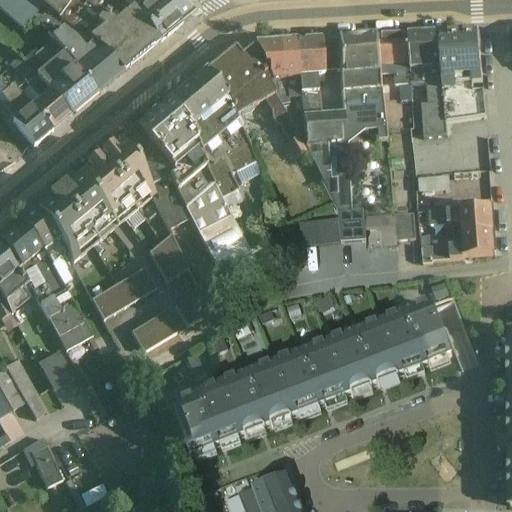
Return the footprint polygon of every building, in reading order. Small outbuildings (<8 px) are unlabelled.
[(155,52),(189,23),(184,17),(160,0),(151,0),(128,19),(155,52)] [(155,52),(128,19),(112,32),(138,65),(155,52)] [(118,81),(138,65),(112,32),(92,48),(118,81)] [(476,35),(432,39),(436,75),(437,92),(481,88),(476,35)] [(404,41),(407,77),(436,75),(432,39),(404,41)] [(404,41),(375,43),(378,80),(407,77),(404,41)] [(357,81),(378,80),(375,43),(354,45),(357,81)] [(335,83),(357,81),(354,45),(332,47),(335,83)] [(335,83),(332,47),(316,48),(319,85),(335,83)] [(118,81),(92,48),(65,70),(91,103),(118,81)] [(292,87),(319,85),(316,48),(289,50),(292,87)] [(292,87),(289,50),(254,53),(257,75),(263,89),(292,87)] [(200,78),(223,107),(254,82),(230,53),(200,78)] [(78,113),(91,103),(65,70),(53,80),(78,113)] [(200,78),(180,94),(204,123),(223,107),(200,78)] [(78,113),(53,80),(37,93),(63,125),(78,113)] [(46,138),(63,125),(37,93),(20,106),(46,138)] [(161,110),(184,139),(204,123),(180,94),(161,110)] [(46,138),(20,106),(3,120),(29,152),(46,138)] [(161,110),(128,137),(152,166),(184,139),(161,110)] [(320,150),(340,150),(339,123),(319,124),(320,150)] [(320,150),(319,124),(298,124),(299,151),(320,150)] [(0,173),(2,176),(24,156),(0,129),(0,173)] [(284,134),(268,138),(273,157),(288,153),(284,134)] [(112,150),(135,179),(152,166),(128,137),(112,150)] [(112,150),(92,167),(115,196),(135,179),(112,150)] [(70,184),(94,213),(115,196),(92,167),(70,184)] [(429,199),(464,198),(464,183),(429,184),(429,199)] [(70,184),(49,202),(73,230),(94,213),(70,184)] [(29,218),(53,247),(73,230),(49,202),(29,218)] [(457,214),(458,241),(494,239),(492,212),(457,214)] [(29,218),(12,232),(36,260),(53,247),(29,218)] [(0,241),(0,265),(12,280),(36,260),(12,232),(0,241)] [(460,266),(495,264),(494,239),(458,241),(460,266)] [(161,250),(180,292),(201,283),(183,241),(161,250)] [(0,265),(0,289),(12,280),(0,265)] [(106,302),(117,327),(170,304),(158,279),(106,302)] [(206,306),(191,311),(200,336),(215,331),(206,306)] [(429,313),(402,323),(421,373),(448,363),(429,313)] [(402,323),(376,334),(395,384),(421,373),(402,323)] [(146,338),(156,362),(191,347),(180,324),(146,338)] [(376,334),(349,344),(368,394),(395,384),(376,334)] [(349,344),(323,354),(342,404),(368,394),(349,344)] [(323,354),(296,364),(315,414),(342,404),(323,354)] [(73,411),(94,402),(73,357),(52,367),(73,411)] [(296,364),(269,375),(289,425),(315,414),(296,364)] [(32,366),(0,381),(0,412),(7,426),(37,411),(46,428),(60,421),(32,366)] [(269,375),(243,385),(262,435),(289,425),(269,375)] [(243,385),(216,395),(236,445),(262,435),(243,385)] [(216,395),(190,405),(209,455),(236,445),(216,395)] [(190,405),(163,416),(183,466),(209,455),(190,405)] [(64,452),(44,457),(53,494),(73,490),(64,452)] [(15,483),(46,475),(41,457),(11,465),(15,483)] [(236,502),(239,511),(287,511),(293,510),(283,484),(236,502)]
